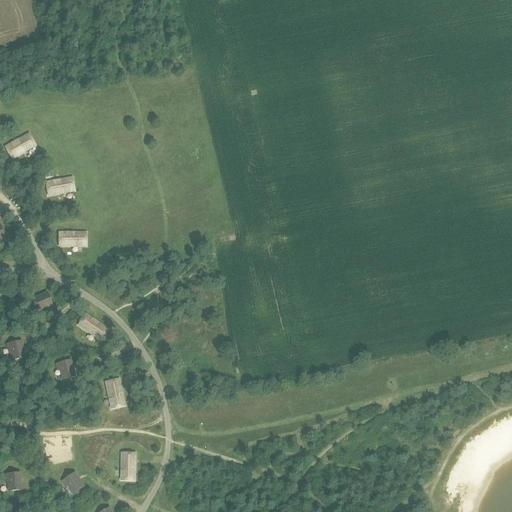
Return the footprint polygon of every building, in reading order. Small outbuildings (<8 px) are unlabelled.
[(5,147),(12,159),(35,146),(29,134),(5,147)] [(46,182),(48,196),(75,191),(72,178),(46,182)] [(59,233),(59,246),(86,246),(86,233),(59,233)] [(31,299),(37,311),(46,307),(47,310),(53,307),(47,292),(31,299)] [(86,314),(78,325),(100,340),(108,329),(86,314)] [(10,351),(12,360),(25,358),(21,341),(6,344),(8,351),(10,351)] [(60,370),(62,380),(75,376),(71,360),(56,364),(57,371),(60,370)] [(119,379),(106,382),(111,408),(124,406),(119,379)] [(135,453),(122,453),(121,480),(134,480),(135,453)] [(68,486),(73,494),(84,487),(75,472),(62,481),(66,487),(68,486)] [(8,481),(9,491),(22,490),(20,473),(5,474),(5,481),(8,481)]
